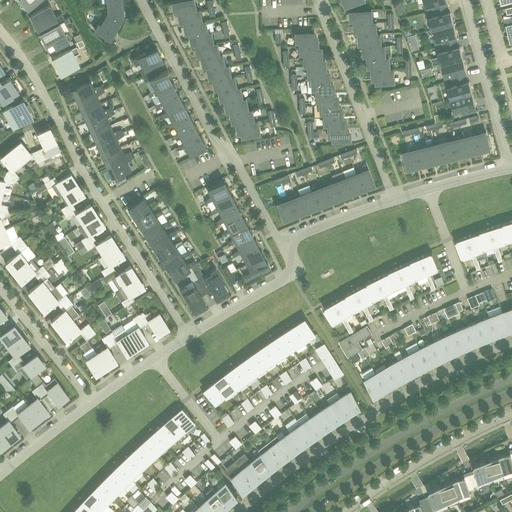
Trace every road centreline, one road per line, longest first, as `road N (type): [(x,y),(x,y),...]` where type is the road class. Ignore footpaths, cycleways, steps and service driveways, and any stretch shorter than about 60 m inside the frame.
road 1 (residential): [(511,342),(374,411),(238,511)]
road 2 (residential): [(140,0),(223,157),(237,160),(281,243)]
road 3 (tertiary): [(511,378),(398,436),(291,511)]
road 4 (residential): [(185,335),(55,115)]
road 5 (tertiary): [(312,511),(426,435),(511,393)]
road 6 (residential): [(325,0),(323,22),(394,200)]
road 7 (residential): [(344,511),(511,414)]
road 8 (residential): [(281,243),(293,268),(185,335)]
road 9 (residential): [(90,404),(0,289)]
road 10 (residential): [(218,438),(317,368)]
road 11 (residential): [(394,200),(281,243)]
